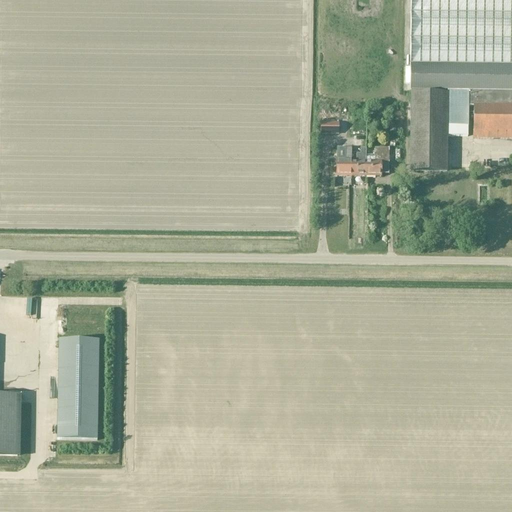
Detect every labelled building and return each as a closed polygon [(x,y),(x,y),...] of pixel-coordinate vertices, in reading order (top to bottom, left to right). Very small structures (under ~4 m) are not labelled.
[(511,0),(410,0),(410,65),(511,65),(511,0)] [(511,67),(409,67),(409,92),(410,92),(410,94),(409,172),(446,172),(446,92),(472,92),(473,105),(472,139),(511,139),(511,67)] [(337,135),(337,124),(320,124),(320,135),(337,135)] [(449,143),(465,143),(465,127),(457,127),(457,131),(450,131),(449,143)] [(350,178),(351,162),(351,149),(345,149),(345,156),(344,156),(343,160),(345,160),(345,162),(336,162),(336,177),(350,178)] [(350,178),(365,178),(365,149),(360,149),(360,155),(356,155),(356,162),(351,162),(350,178)] [(374,156),(366,156),(366,149),(365,149),(365,178),(380,178),(380,175),(388,175),(388,149),(374,149),(374,156)] [(97,442),(98,342),(58,341),(57,441),(97,442)] [(0,396),(0,457),(16,457),(17,397),(0,396)]
